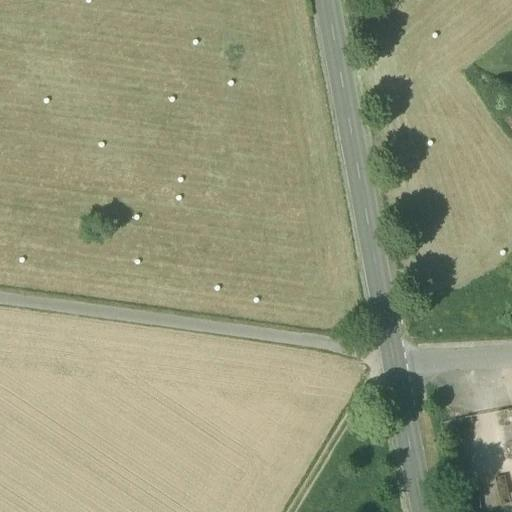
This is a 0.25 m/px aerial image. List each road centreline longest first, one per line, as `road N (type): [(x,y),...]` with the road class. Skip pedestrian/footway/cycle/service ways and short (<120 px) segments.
road 1 (track): [(0,302),(391,354)]
road 2 (tertiary): [(393,371),(324,0)]
road 3 (track): [(395,381),(371,385),(292,511)]
road 4 (tertiary): [(423,511),(393,371)]
